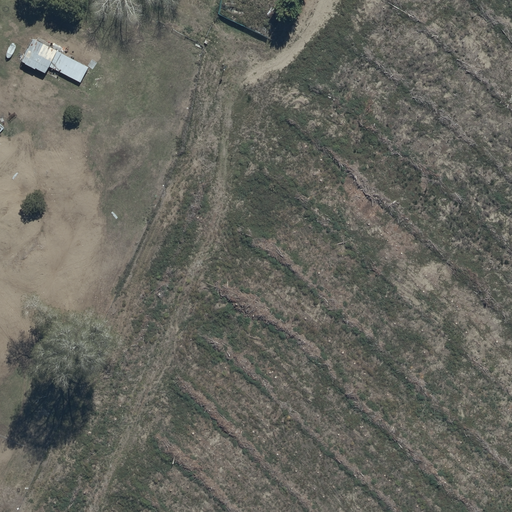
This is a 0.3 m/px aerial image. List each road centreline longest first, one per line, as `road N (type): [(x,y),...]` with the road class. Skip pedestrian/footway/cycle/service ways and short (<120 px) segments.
road 1 (track): [(97,511),(204,262),(217,131),(241,79),(297,45),(323,0)]
road 2 (unknown): [(511,115),(442,124),(400,183),(399,207),(375,244),(316,271),(261,373),(209,511)]
